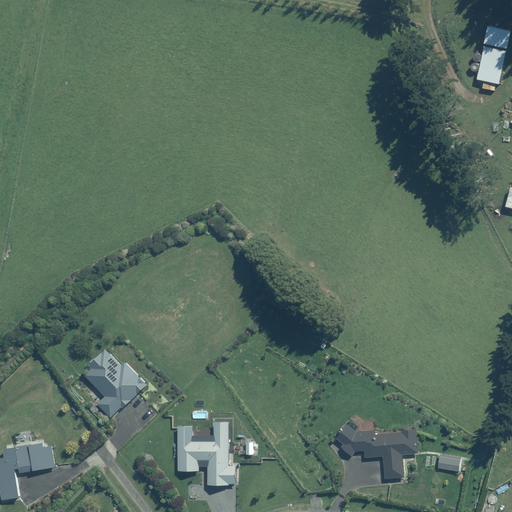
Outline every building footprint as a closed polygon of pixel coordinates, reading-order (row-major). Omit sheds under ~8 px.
[(509,50),(485,45),(477,79),(484,81),(482,89),(494,91),(496,84),(501,85),(509,50)] [(123,366),(106,349),(91,365),(93,367),(85,375),(107,395),(98,405),(112,418),(123,407),(125,409),(148,385),(126,363),(123,366)] [(236,484),(237,467),(230,467),(231,422),(215,422),(215,436),(193,436),(193,426),(193,425),(179,425),(179,470),(201,470),(201,467),(210,467),(210,484),(236,484)] [(353,456),(357,451),(366,451),(366,457),(386,457),(386,479),(405,478),(404,455),(419,454),(418,429),(404,429),(404,432),(376,433),(376,430),(356,431),(349,423),(344,427),(345,429),(338,436),(345,443),(342,446),(353,456)] [(44,443),(4,449),(6,458),(0,458),(0,477),(3,499),(21,497),(17,469),(21,468),(21,472),(57,467),(54,446),(45,447),(44,443)] [(441,456),(439,468),(459,470),(461,459),(441,456)]
